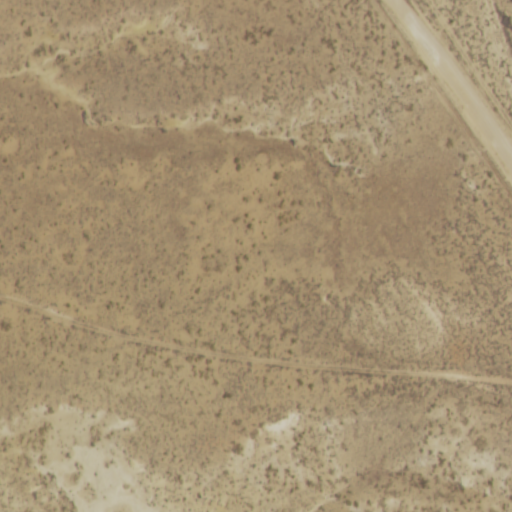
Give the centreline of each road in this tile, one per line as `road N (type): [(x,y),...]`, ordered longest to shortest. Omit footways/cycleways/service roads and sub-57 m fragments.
road 1 (residential): [(511,398),(412,377),(178,361),(0,319)]
road 2 (tertiary): [(511,201),(452,32),(428,0)]
road 3 (residential): [(503,190),(496,0)]
